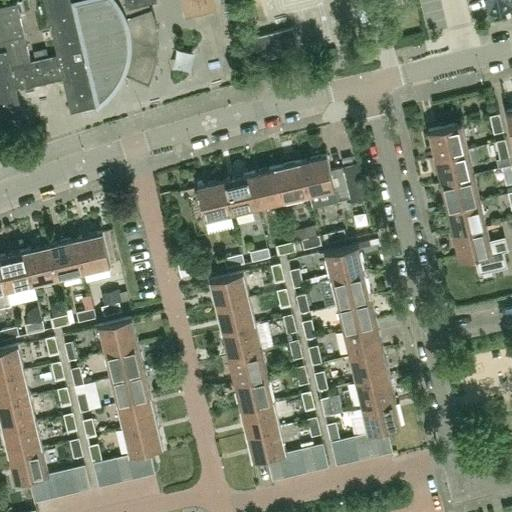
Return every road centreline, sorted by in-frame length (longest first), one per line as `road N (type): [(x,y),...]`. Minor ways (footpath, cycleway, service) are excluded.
road 1 (residential): [(217,491),(136,145)]
road 2 (residential): [(425,335),(366,84)]
road 3 (residential): [(366,84),(136,145)]
road 4 (residential): [(221,508),(418,463)]
road 5 (residential): [(136,145),(0,192)]
road 6 (residential): [(454,455),(425,335)]
